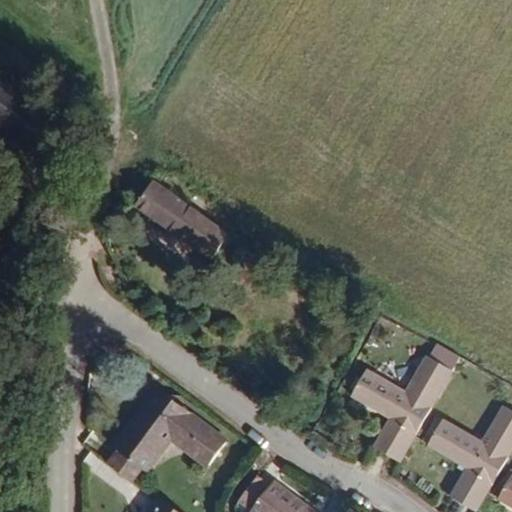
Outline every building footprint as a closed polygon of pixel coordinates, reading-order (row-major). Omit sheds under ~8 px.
[(57,115),(4,71),(0,76),(0,122),(37,151),(56,127),(57,115)] [(233,232),(156,177),(140,200),(138,202),(215,257),(233,232)] [(453,371),(461,358),(439,346),(432,358),(453,371)] [(401,463),(453,371),(432,358),(427,356),(406,392),(366,371),(350,396),(390,420),(374,448),(401,463)] [(230,440),(159,388),(118,444),(121,446),(147,465),(151,467),(174,435),(213,464),(230,440)] [(473,511),(477,511),(511,452),(511,411),(504,407),(482,443),(444,420),(427,447),(467,470),(450,497),(473,511)] [(137,479),(147,465),(121,446),(111,460),(137,479)] [(259,511),(278,485),(262,473),(242,499),(259,511)] [(511,477),(499,499),(511,506),(511,477)] [(321,511),(280,482),(278,485),(259,511),(258,511),(321,511)] [(180,511),(161,497),(150,511),(180,511)]
